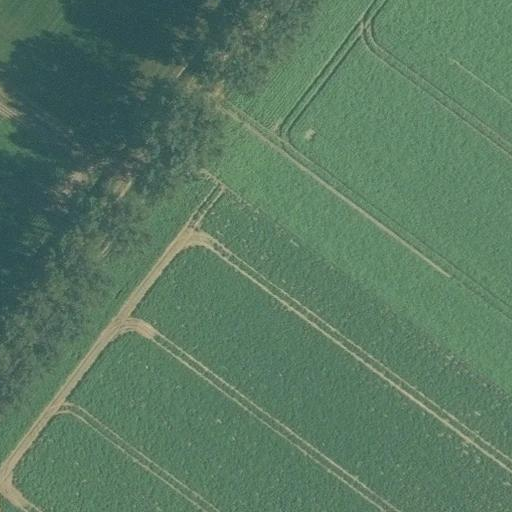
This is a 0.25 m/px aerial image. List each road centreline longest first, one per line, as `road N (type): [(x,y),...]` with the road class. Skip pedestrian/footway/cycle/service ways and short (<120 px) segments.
road 1 (track): [(0,342),(261,0)]
road 2 (track): [(128,174),(0,83)]
